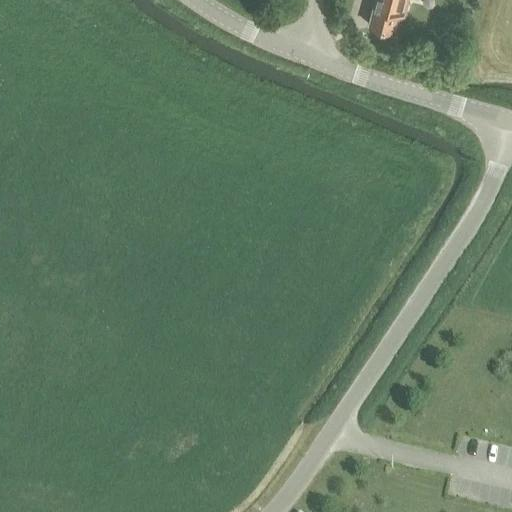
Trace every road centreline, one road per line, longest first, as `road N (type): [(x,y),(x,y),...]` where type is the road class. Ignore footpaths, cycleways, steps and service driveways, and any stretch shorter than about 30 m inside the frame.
road 1 (unclassified): [(511,120),(472,220),(275,511)]
road 2 (unclassified): [(511,120),(312,60)]
road 3 (unclassified): [(312,60),(194,0)]
